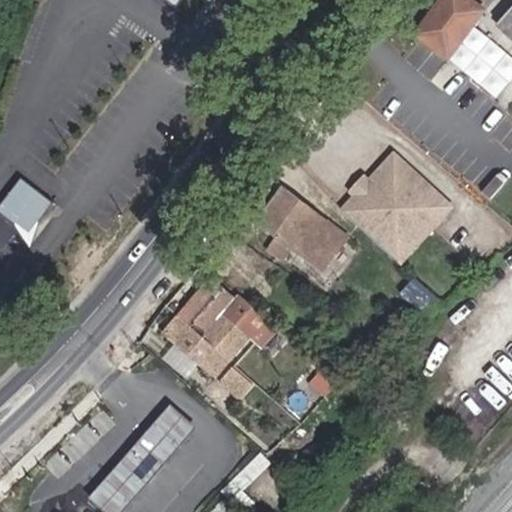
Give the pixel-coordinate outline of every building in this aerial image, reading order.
[(443,0),(417,35),(449,60),(473,29),(485,13),(467,0),(443,0)] [(511,9),(496,27),(511,41),(511,9)] [(482,85),(506,54),(473,29),(449,60),(482,85)] [(358,200),(343,214),(376,248),(399,267),(450,217),(397,162),(370,188),(358,200)] [(52,205),(27,176),(0,199),(0,203),(23,230),(52,205)] [(358,200),(370,188),(366,183),(353,195),(358,200)] [(324,271),(348,242),(283,191),(258,223),(278,237),(267,250),(282,261),(293,248),(324,271)] [(216,267),(243,289),(265,260),(238,239),(216,267)] [(272,357),(290,337),(239,295),(236,299),(210,277),(178,315),(204,338),(222,315),(247,336),(272,357)] [(423,316),(436,301),(414,282),(401,297),(423,316)] [(333,323),(338,316),(328,308),(322,315),(333,323)] [(178,315),(164,332),(197,359),(216,374),(247,336),(222,315),(204,338),(178,315)] [(253,376),(263,363),(253,354),(241,367),(253,376)] [(277,392),(300,411),(330,377),(307,358),(277,392)] [(233,364),(221,379),(243,396),(254,382),(233,364)] [(190,388),(169,370),(161,380),(182,397),(190,388)] [(359,403),(341,387),(331,398),(349,415),(359,403)] [(174,407),(143,443),(166,464),(198,428),(174,407)] [(143,443),(127,462),(150,482),(166,464),(143,443)] [(96,498),(111,511),(124,511),(150,482),(127,462),(96,498)]
